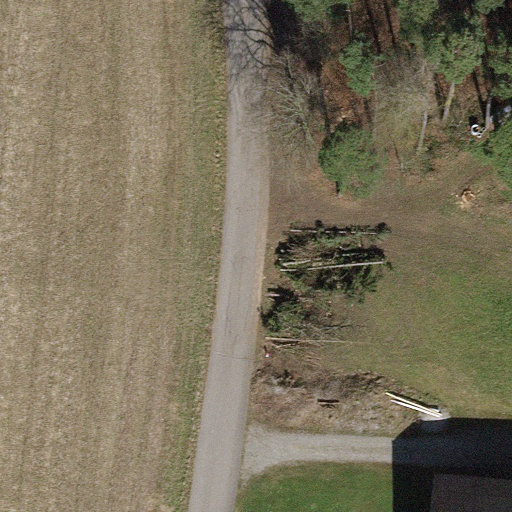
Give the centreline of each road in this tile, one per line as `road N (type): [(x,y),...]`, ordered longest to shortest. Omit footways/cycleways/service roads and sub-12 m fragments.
road 1 (unclassified): [(245,0),(230,425),(219,511)]
road 2 (track): [(230,425),(511,445)]
